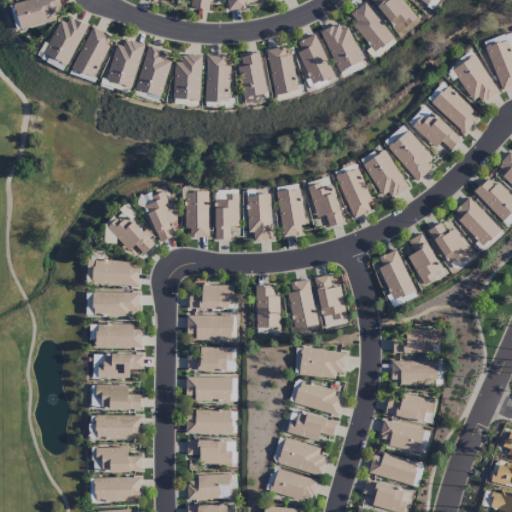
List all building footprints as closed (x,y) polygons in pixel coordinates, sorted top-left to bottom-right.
[(25,0),(13,2),(19,29),(57,21),(53,7),(59,6),(57,0),(25,0)] [(208,0),(186,0),(190,0),(189,9),(207,11),(208,0)] [(247,0),(225,0),(227,11),(245,9),(245,0),(247,0)] [(401,0),(370,0),(400,38),(419,23),(401,0)] [(430,10),(438,0),(429,0),(425,5),(430,10)] [(374,54),(393,39),(364,2),(349,14),(356,23),(352,26),(374,54)] [(85,25),(68,17),(65,23),(58,20),(43,54),(68,65),(85,25)] [(347,27),(340,30),(337,24),(319,32),(337,72),(362,61),(347,27)] [(108,46),(104,44),(109,35),(90,27),(71,69),(93,78),(108,46)] [(510,47),(511,46),(511,39),(510,33),(484,42),(485,47),(507,39),(510,47)] [(297,52),(311,86),(332,77),(315,34),(298,42),(302,50),(297,52)] [(143,45),(118,38),(106,81),(131,88),(143,45)] [(511,86),(511,54),(507,40),(484,48),(500,91),(511,86)] [(159,97),(171,62),(164,60),(166,53),(148,47),(134,88),(159,97)] [(273,95),(297,92),(291,54),(285,56),(284,47),(266,50),(273,95)] [(266,94),(258,52),(239,56),(241,66),(237,66),(244,98),(266,94)] [(39,59),(62,71),(65,65),(42,54),(39,59)] [(173,62),(172,100),(199,101),(201,56),(181,55),(181,63),(173,62)] [(498,93),(473,55),(452,69),(477,107),(498,93)] [(225,56),(206,56),(205,102),(228,103),(229,66),(224,66),(225,56)] [(364,67),(362,62),(339,73),(342,77),(364,67)] [(463,135),(479,118),(446,87),(430,104),(463,135)] [(450,151),(460,140),(423,106),(407,123),(435,149),(441,142),(450,151)] [(382,143),(386,147),(405,130),(401,126),(382,143)] [(435,162),(407,131),(386,149),(414,180),(435,162)] [(387,202),(408,188),(383,151),(362,165),(387,202)] [(511,154),(509,152),(496,166),(504,173),(501,177),(511,187),(511,154)] [(370,212),(366,203),(371,201),(356,168),(335,177),(353,219),(370,212)] [(306,183),(315,218),(325,216),(328,227),(341,224),(329,177),(306,183)] [(493,186),(486,179),(472,192),(501,222),(511,211),(511,199),(497,183),(493,186)] [(275,193),(283,237),(305,233),(297,189),(275,193)] [(173,237),(168,224),(176,221),(164,191),(151,196),(154,203),(143,207),(159,243),(173,237)] [(208,192),(185,192),(184,231),(190,231),(190,238),(207,238),(208,192)] [(253,241),(271,241),(269,194),(246,196),(248,233),(252,233),(253,241)] [(238,227),(237,195),(224,195),(225,201),(213,201),(214,240),(229,240),(229,227),(238,227)] [(451,214),(483,247),(499,231),(467,198),(451,214)] [(114,218),(105,228),(138,260),(154,243),(127,217),(120,224),(114,218)] [(453,229),(446,233),(438,223),(426,232),(448,263),(457,257),(461,263),(471,255),(453,229)] [(408,241),(414,251),(406,256),(423,285),(433,278),(430,273),(440,267),(420,234),(408,241)] [(377,269),(392,301),(414,291),(394,250),(378,258),(382,267),(377,269)] [(91,284),(137,286),(138,268),(130,268),(130,262),(103,261),(103,252),(90,251),(89,269),(92,269),(91,284)] [(346,318),(339,286),(330,288),(328,275),(312,279),(320,317),(331,314),(333,320),(346,318)] [(294,329),(317,324),(307,279),(289,283),(291,292),(286,293),(294,329)] [(188,295),(187,309),(226,310),(227,298),(233,299),(233,286),(201,285),(200,296),(188,295)] [(279,296),(273,297),(273,286),(254,286),(255,328),(279,328),(279,296)] [(138,292),(92,293),(92,316),(129,316),(129,312),(138,312),(138,292)] [(186,333),(194,333),(194,341),(231,341),(232,317),(186,316),(186,333)] [(141,330),(132,329),(132,324),(95,324),(95,348),(141,349),(141,330)] [(296,334),(317,330),(316,325),(295,329),(296,334)] [(437,330),(404,329),(404,339),(392,339),(392,353),(431,354),(431,344),(437,344),(437,330)] [(233,372),(234,348),(201,347),(200,356),(186,356),(186,371),(233,372)] [(334,379),(335,373),(343,374),(345,352),(300,349),(298,376),(334,379)] [(93,354),(93,378),(128,378),(128,370),(142,370),(142,355),(93,354)] [(398,385),(436,384),(436,361),(389,362),(390,380),(398,380),(398,385)] [(194,401),(230,402),(230,378),(185,378),(185,395),(194,395),(194,401)] [(337,416),(342,399),(333,396),(335,391),(300,381),(293,404),(337,416)] [(140,395),(127,395),(127,386),(95,385),(95,398),(101,398),(101,409),(139,410),(140,395)] [(387,399),(383,414),(422,422),(422,419),(429,420),(433,401),(402,394),(400,402),(387,399)] [(230,435),(230,411),(194,410),(194,416),(185,416),(185,434),(230,435)] [(336,423),(291,410),(285,433),(316,442),(319,433),(331,437),(336,423)] [(140,416),(95,416),(95,440),(131,440),(131,434),(140,434),(140,416)] [(378,443),(417,454),(423,431),(384,420),(378,443)] [(511,455),(511,432),(508,431),(501,452),(511,455)] [(319,449),(284,438),(276,464),(318,477),(324,457),(317,455),(319,449)] [(186,455),(201,456),(201,464),(235,465),(235,441),(186,440),(186,455)] [(140,472),(141,457),(127,457),(127,448),(94,448),(93,472),(140,472)] [(410,487),(418,463),(382,452),(381,458),(372,455),(367,473),(410,487)] [(489,484),(511,488),(511,464),(498,461),(496,473),(492,472),(489,484)] [(316,480),(276,469),(270,492),(310,503),(316,480)] [(187,500),(230,499),(229,475),(196,476),(196,481),(187,481),(187,500)] [(93,478),(94,503),(140,502),(139,477),(93,478)] [(360,503),(389,511),(404,511),(410,492),(366,480),(360,503)] [(511,511),(511,493),(499,490),(497,496),(485,493),(481,507),(499,511),(511,511)]
